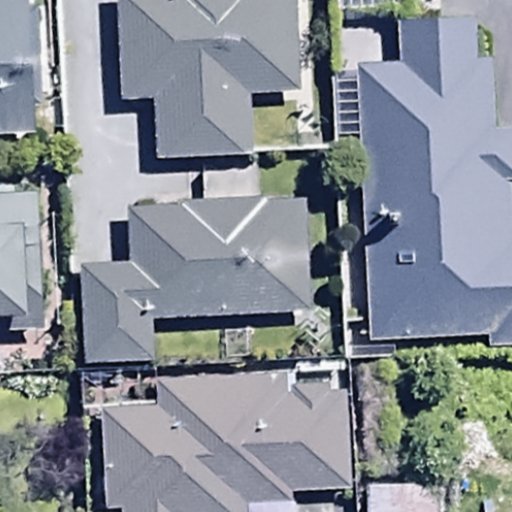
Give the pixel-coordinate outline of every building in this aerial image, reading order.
[(25,0),(0,0),(0,137),(33,136),(25,0)] [(291,95),(289,0),(113,0),(115,101),(148,101),(149,159),(245,158),(244,96),(291,95)] [(396,0),(327,0),(328,11),(396,10),(396,0)] [(406,69),(336,73),(340,145),(356,144),(367,341),(484,334),(484,347),(511,344),(511,244),(504,245),(500,179),(511,178),(511,134),(489,136),(484,57),(469,58),(467,19),(402,23),(406,69)] [(151,362),(149,322),(311,315),(306,202),(254,205),(253,177),(199,179),(199,198),(178,199),(179,210),(124,212),(126,266),(76,268),(80,365),(151,362)] [(33,196),(0,196),(0,334),(37,335),(33,196)] [(281,379),(154,380),(154,407),(100,408),(102,511),(119,511),(118,511),(243,511),(243,510),(286,509),(286,497),(348,496),(347,394),(322,395),(322,388),(290,388),(290,400),(282,400),(281,379)] [(432,511),(430,483),(358,488),(359,511),(432,511)]
